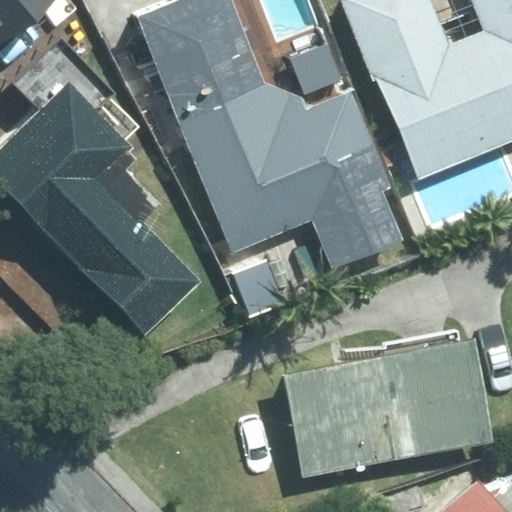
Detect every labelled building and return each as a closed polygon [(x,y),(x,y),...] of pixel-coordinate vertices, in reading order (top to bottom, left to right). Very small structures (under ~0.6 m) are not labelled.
[(0,0),(0,25),(29,0),(0,0)] [(227,0),(141,0),(132,4),(228,242),(308,210),(327,258),(401,229),(342,83),(299,101),(292,84),(257,73),(227,0)] [(341,0),(416,171),(511,129),(511,0),(467,0),(476,20),(444,34),(429,0),(341,0)] [(59,67),(0,124),(0,183),(139,324),(193,270),(132,208),(151,189),(117,155),(132,140),(59,67)] [(276,361),(298,467),(483,429),(461,324),(276,361)] [(511,511),(511,509),(474,467),(423,511),(511,511)] [(337,511),(370,511),(367,501),(337,511)]
